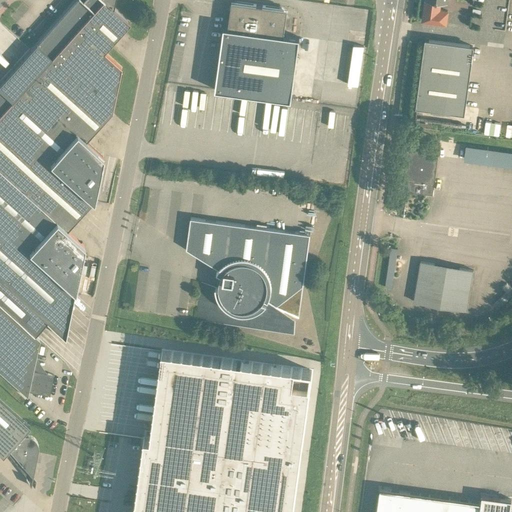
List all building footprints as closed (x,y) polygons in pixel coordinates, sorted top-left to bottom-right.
[(0,303),(34,335),(73,292),(74,294),(84,246),(67,230),(93,201),(103,156),(86,141),(112,112),(121,68),(104,52),(130,23),(113,8),(114,0),(83,0),(83,1),(81,0),(75,0),(0,83),(0,303)] [(425,0),(423,20),(432,21),(446,23),(448,11),(439,10),(440,0),(447,1),(447,0),(425,0)] [(291,100),(300,37),(284,35),(287,9),(229,1),(227,16),(229,20),(228,27),(224,27),(215,90),(291,100)] [(415,120),(432,122),(462,126),(473,46),(426,40),(415,120)] [(353,44),(350,83),(360,84),(363,45),(353,44)] [(507,135),(508,123),(493,121),(491,133),(507,135)] [(401,189),(432,193),(433,193),(440,143),(407,139),(401,189)] [(465,160),(511,165),(511,150),(466,145),(465,160)] [(310,234),(191,217),(186,248),(219,269),(216,273),(224,277),(223,281),(226,282),(224,290),(201,283),(196,321),(283,326),(285,310),(299,319),(310,234)] [(393,287),(397,247),(391,246),(387,287),(393,287)] [(420,260),(414,301),(468,309),(474,268),(420,260)] [(33,370),(36,356),(39,339),(34,335),(0,303),(0,371),(27,396),(28,391),(49,395),(52,381),(47,373),(33,370)] [(293,511),(313,369),(162,349),(149,437),(144,436),(133,511),(293,511)] [(0,454),(2,457),(9,449),(32,476),(38,449),(38,447),(38,445),(37,444),(37,442),(37,441),(36,440),(35,439),(33,437),(30,435),(28,435),(23,434),(30,426),(0,399),(0,454)] [(396,511),(400,491),(380,488),(376,511),(396,511)] [(509,511),(511,499),(482,495),(481,502),(400,491),(396,511),(509,511)]
